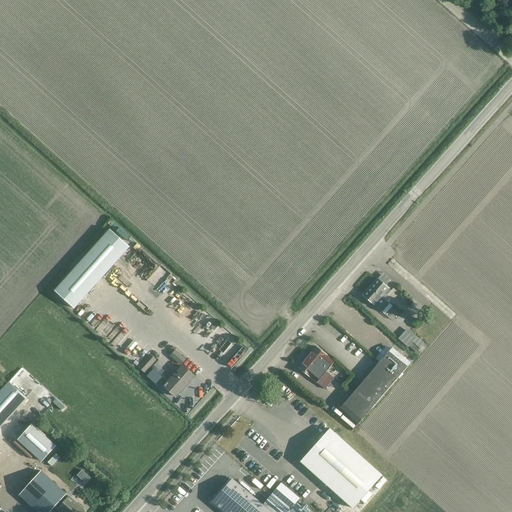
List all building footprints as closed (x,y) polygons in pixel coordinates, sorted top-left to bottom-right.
[(55,291),(74,309),(130,247),(110,230),(55,291)] [(383,272),(379,276),(384,281),(388,277),(383,272)] [(377,279),(370,287),(381,297),(384,300),(388,295),(391,291),(377,279)] [(381,297),(370,287),(362,295),(385,315),(392,307),(384,300),(381,297)] [(408,348),(409,346),(416,353),(420,349),(420,348),(424,344),(407,329),(398,339),(408,348)] [(308,357),(322,369),(325,372),(328,369),(325,366),(331,359),(317,347),(308,357)] [(392,348),(341,408),(358,424),(410,363),(392,348)] [(181,365),(185,360),(175,351),(170,356),(181,365)] [(145,373),(156,360),(150,354),(139,367),(145,373)] [(322,369),(308,357),(299,367),(313,379),(322,369)] [(176,397),(194,377),(183,366),(164,387),(176,397)] [(8,384),(0,391),(0,427),(26,400),(27,398),(9,382),(8,384)] [(42,461),(56,446),(32,425),(19,439),(42,461)] [(353,508),(382,475),(329,429),(300,462),(353,508)] [(83,468),(73,479),(82,488),(92,477),(83,468)] [(59,511),(81,511),(83,510),(41,472),(20,496),(37,511),(55,511),(57,510),(59,511)] [(233,479),(213,502),(224,511),(289,511),(290,510),(272,495),(263,505),(233,479)] [(272,495),(290,510),(299,499),(281,483),(272,495)] [(308,511),(297,502),(290,510),(289,511),(308,511)]
